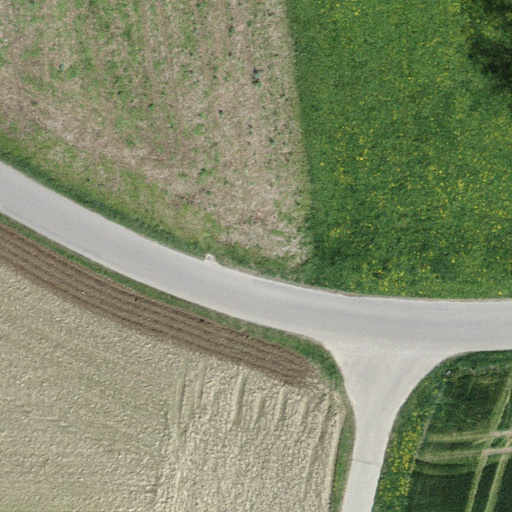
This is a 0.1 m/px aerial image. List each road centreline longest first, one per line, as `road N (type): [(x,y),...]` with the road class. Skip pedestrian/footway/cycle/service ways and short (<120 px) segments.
road 1 (unclassified): [(511,323),(386,325),(256,304),(164,272),(0,187)]
road 2 (track): [(347,511),(386,325)]
